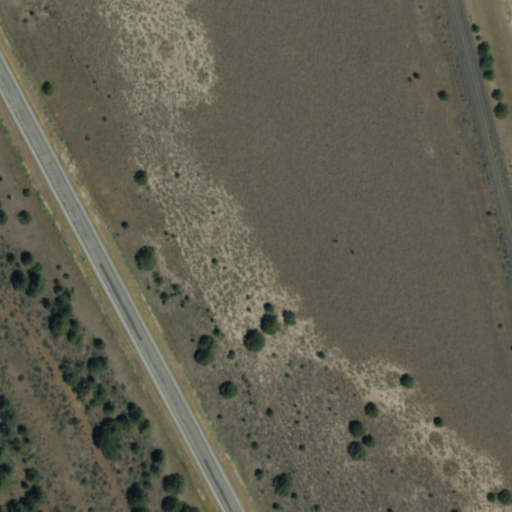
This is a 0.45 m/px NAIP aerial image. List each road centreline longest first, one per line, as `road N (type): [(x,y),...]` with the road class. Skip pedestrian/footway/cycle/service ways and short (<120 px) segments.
road 1 (trunk): [(235,511),(0,69)]
road 2 (track): [(129,511),(60,376),(0,294)]
